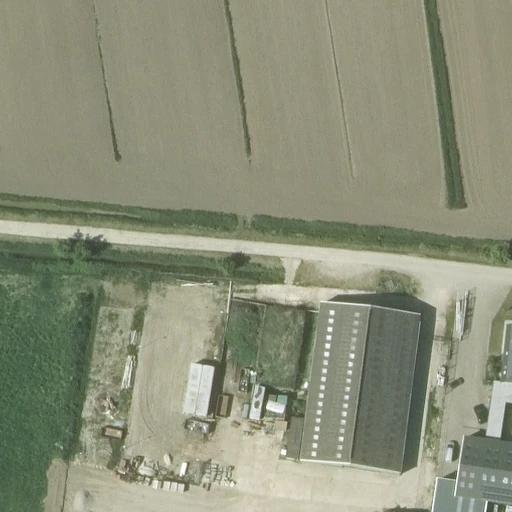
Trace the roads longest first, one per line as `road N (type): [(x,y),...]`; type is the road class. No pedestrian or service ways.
road 1 (track): [(0,226),(256,243)]
road 2 (unclassified): [(256,243),(511,271)]
